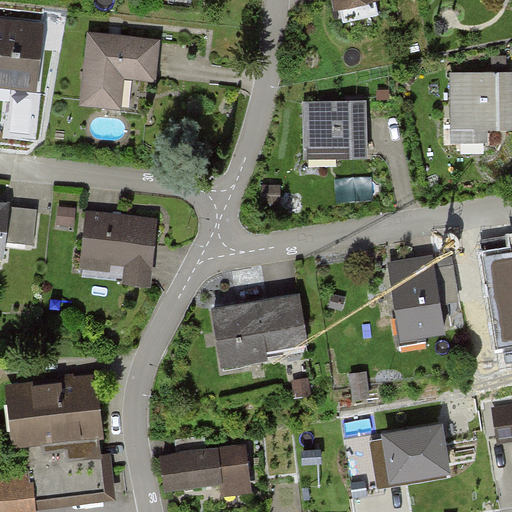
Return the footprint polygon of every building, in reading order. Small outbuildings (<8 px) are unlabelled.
[(380,14),(377,0),(336,0),(341,22),(380,14)] [(42,28),(0,23),(0,68),(13,70),(12,84),(35,87),(42,28)] [(158,41),(91,33),(83,103),(114,106),(118,75),(154,79),(158,41)] [(511,71),(453,73),(455,143),(492,142),(491,131),(511,130),(511,71)] [(366,100),(305,102),(306,149),(339,148),(339,157),(368,156),(366,100)] [(40,208),(0,204),(0,258),(9,259),(10,246),(37,248),(40,208)] [(156,221),(89,214),(84,257),(113,260),(111,279),(149,283),(156,221)] [(433,260),(390,267),(401,335),(398,335),(401,351),(427,347),(425,331),(445,328),(440,299),(457,296),(452,264),(434,267),(433,260)] [(248,304),(215,309),(224,364),(266,357),(265,348),(307,341),(299,296),(268,301),(269,306),(248,309),(248,304)] [(93,374),(8,384),(18,469),(0,471),(0,511),(32,511),(31,499),(106,490),(93,374)] [(511,407),(492,411),(497,438),(511,435),(511,407)] [(447,468),(440,426),(345,441),(354,500),(386,495),(380,453),(389,452),(393,477),(447,468)] [(178,456),(163,458),(166,486),(222,480),(223,488),(247,485),(244,451),(208,455),(206,438),(176,441),(178,456)]
